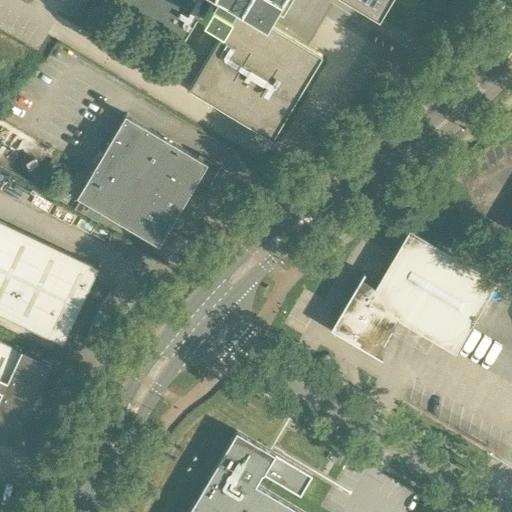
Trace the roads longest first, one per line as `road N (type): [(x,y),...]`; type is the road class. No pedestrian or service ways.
road 1 (tertiary): [(196,318),(257,256),(441,125),(511,58)]
road 2 (residential): [(510,511),(196,318)]
road 3 (tertiary): [(88,511),(118,434),(196,318)]
